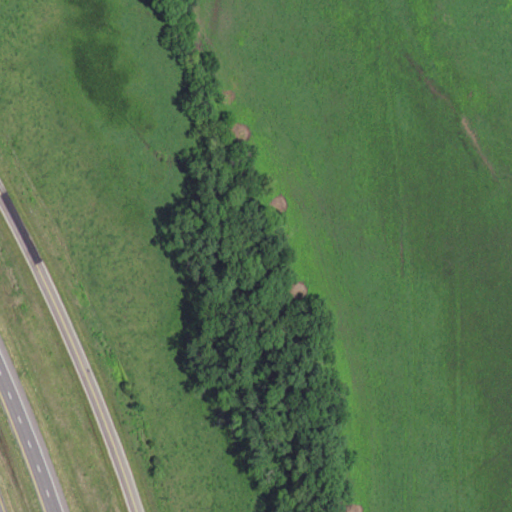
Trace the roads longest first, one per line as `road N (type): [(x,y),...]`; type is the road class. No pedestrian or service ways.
road 1 (residential): [(135,511),(66,329),(0,192)]
road 2 (motorway): [(58,511),(0,370)]
